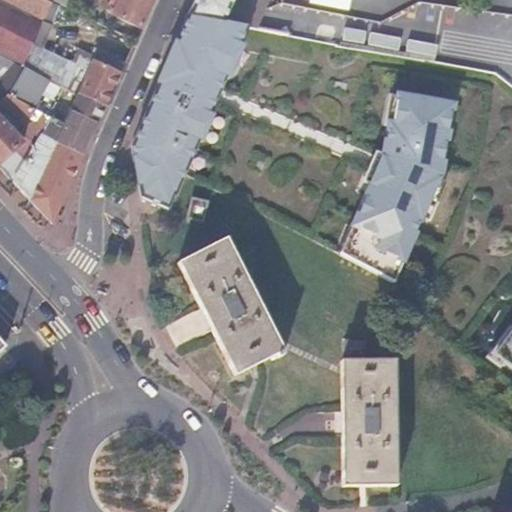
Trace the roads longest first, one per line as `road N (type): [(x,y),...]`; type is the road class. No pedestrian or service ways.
road 1 (residential): [(171,0),(101,167),(95,242),(64,292)]
road 2 (primary): [(0,274),(55,331),(73,361),(89,420)]
road 3 (primary): [(143,403),(64,292)]
